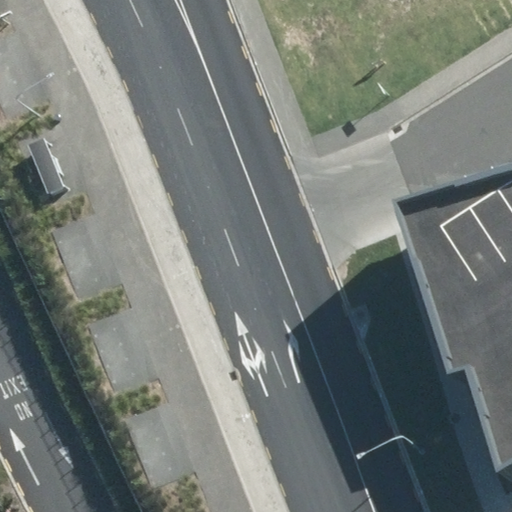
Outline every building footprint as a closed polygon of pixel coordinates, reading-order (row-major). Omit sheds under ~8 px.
[(5,34),(0,36),(0,86),(9,104),(34,92),(5,34)] [(55,133),(40,138),(58,184),(73,179),(55,133)] [(511,163),(423,219),(511,362),(511,163)] [(84,214),(58,224),(81,285),(107,275),(84,214)] [(119,310),(93,320),(116,380),(142,371),(119,310)] [(156,407),(130,417),(153,477),(179,468),(156,407)]
